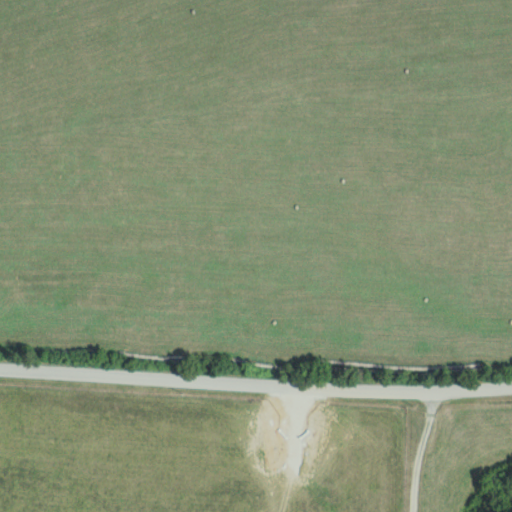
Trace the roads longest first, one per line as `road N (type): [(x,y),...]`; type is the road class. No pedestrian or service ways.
road 1 (residential): [(511,378),(339,383),(0,362)]
road 2 (residential): [(415,511),(436,381)]
